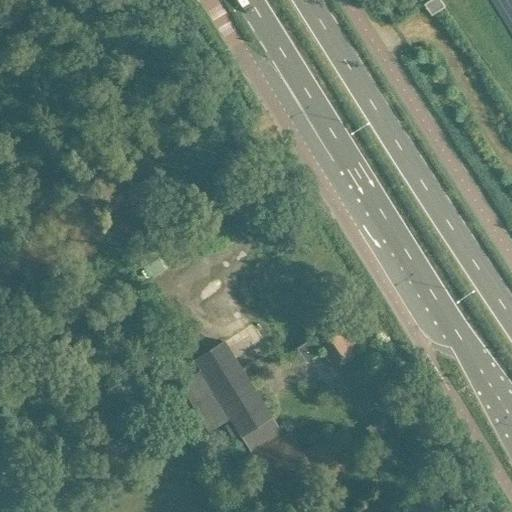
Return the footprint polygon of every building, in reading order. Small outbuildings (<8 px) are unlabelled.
[(441,0),(427,0),(424,3),(432,15),(445,5),(441,0)] [(511,0),(495,0),(502,13),(511,8),(511,0)] [(150,277),(165,268),(157,256),(143,265),(150,277)] [(341,329),(336,321),(297,347),(306,361),(323,350),(335,368),(357,352),(352,344),(354,342),(344,327),(341,329)] [(285,435),(224,341),(196,359),(235,419),(227,424),(234,435),(242,430),(284,496),(319,474),(338,503),(380,477),(347,426),(305,453),(291,431),(285,435)] [(382,415),(364,427),(371,438),(389,426),(382,415)]
